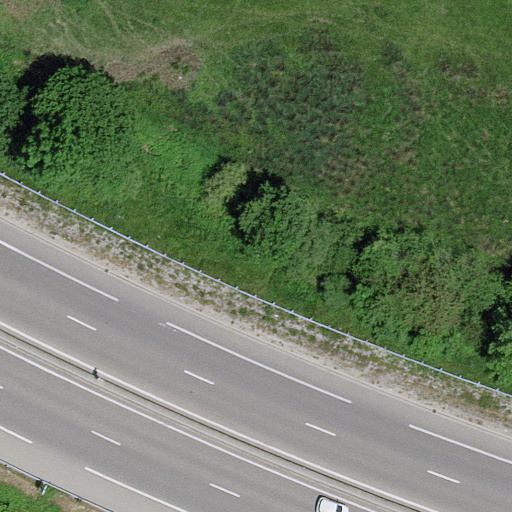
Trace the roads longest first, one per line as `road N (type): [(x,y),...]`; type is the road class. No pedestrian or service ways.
road 1 (trunk): [(511,492),(205,374),(0,275)]
road 2 (trunk): [(0,395),(258,511)]
